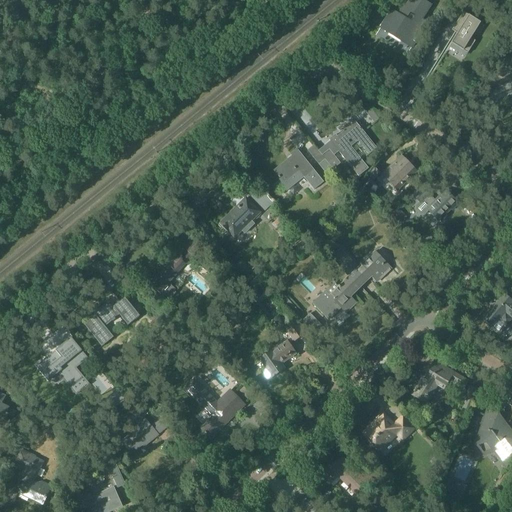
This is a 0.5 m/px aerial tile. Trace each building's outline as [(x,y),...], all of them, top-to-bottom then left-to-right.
[(421,0),(417,0),(416,3),(412,0),(407,0),(398,16),(395,14),(384,31),(411,48),(427,24),(422,20),(431,6),(421,0)] [(458,34),(451,44),(467,54),(475,42),(471,39),(481,24),(464,13),(453,30),(458,34)] [(337,137),(335,135),(329,140),(330,141),(330,142),(329,142),(330,143),(326,146),(333,156),(338,152),(342,156),(351,167),(359,176),(368,169),(350,147),(358,141),(361,146),(369,155),(376,149),(369,140),(354,122),(346,129),(337,137)] [(340,164),(333,156),(326,146),(325,145),(318,151),(321,155),(324,159),(333,170),(340,164)] [(324,159),(321,155),(318,151),(313,146),(307,151),(318,165),(324,159)] [(291,157),(274,171),(288,188),(296,182),(303,176),(312,188),(321,180),(296,149),(289,155),(291,157)] [(382,176),(383,176),(380,179),(380,181),(385,186),(388,186),(388,191),(393,191),(394,190),(395,191),(396,190),(415,172),(401,158),(382,176)] [(381,174),(375,168),(367,175),(373,181),(381,174)] [(421,186),(413,195),(417,199),(420,202),(415,207),(417,208),(415,210),(422,217),(423,215),(425,216),(429,212),(439,222),(451,210),(452,212),(459,204),(458,203),(459,201),(454,196),(453,198),(446,191),(443,194),(437,196),(438,199),(436,201),(430,195),(425,190),(421,186)] [(234,237),(240,230),(245,234),(255,224),(250,220),(258,212),(244,198),(220,223),(234,237)] [(392,214),(400,223),(406,217),(398,208),(392,214)] [(308,232),(312,237),(317,232),(313,228),(308,232)] [(319,242),(324,237),(319,232),(314,237),(319,242)] [(162,270),(151,283),(163,294),(168,298),(172,298),(176,293),(176,289),(171,285),(183,271),(185,274),(189,274),(193,269),(193,265),(192,264),(196,259),(205,249),(191,237),(183,247),(186,250),(180,257),(177,254),(173,258),(168,254),(158,266),(162,270)] [(341,248),(333,256),(351,275),(351,276),(361,286),(372,276),(377,282),(391,268),(375,252),(356,271),(353,269),(357,265),(341,248)] [(325,291),(313,303),(329,320),(342,308),(345,312),(356,303),(350,297),(361,286),(351,276),(339,287),(338,287),(330,296),(325,291)] [(498,334),(506,325),(511,319),(511,318),(511,316),(511,303),(511,302),(511,300),(505,294),(482,321),(498,334)] [(113,298),(94,314),(95,316),(84,325),(102,347),(114,338),(105,327),(113,321),(113,322),(116,320),(115,319),(120,315),(128,326),(140,316),(125,298),(117,304),(113,298)] [(318,322),(310,314),(302,322),(310,330),(318,322)] [(285,324),(291,322),(289,315),(282,318),(285,324)] [(295,324),(286,330),(294,341),(303,334),(295,324)] [(259,359),(266,368),(262,371),(267,379),(271,377),(283,369),(280,364),(295,354),(289,345),(287,341),(272,351),(272,350),(259,359)] [(47,359),(39,365),(50,379),(48,380),(54,387),(64,379),(65,379),(69,384),(81,374),(74,366),(79,362),(80,363),(86,358),(88,359),(88,358),(76,343),(75,344),(77,347),(67,355),(61,347),(53,354),(54,356),(49,360),(47,359)] [(438,387),(443,389),(449,379),(454,382),(453,384),(462,390),(468,382),(460,377),(447,369),(434,361),(431,365),(425,376),(423,375),(411,394),(423,401),(427,404),(434,393),(428,390),(433,383),(438,387)] [(213,417),(201,429),(210,439),(244,405),(229,391),(215,406),(211,402),(213,399),(197,384),(188,392),(213,417)] [(476,391),(469,388),(464,399),(467,401),(467,403),(465,402),(461,410),(468,413),(473,403),(472,402),(476,391)] [(483,392),(480,399),(486,401),(488,395),(483,392)] [(0,422),(4,424),(9,414),(6,413),(9,407),(1,404),(5,396),(0,393),(0,422)] [(501,431),(497,425),(500,418),(492,407),(476,443),(483,452),(496,448),(507,462),(511,450),(511,444),(505,436),(508,435),(508,429),(501,431)] [(162,417),(150,427),(142,417),(146,414),(143,409),(132,418),(140,427),(121,442),(130,454),(141,445),(141,444),(143,442),(146,445),(157,436),(157,435),(168,426),(162,417)] [(374,423),(363,433),(364,435),(379,451),(396,435),(402,441),(405,438),(415,430),(403,417),(394,425),(383,414),(374,423)] [(9,448),(16,451),(22,439),(15,435),(9,448)] [(34,482),(40,468),(36,466),(39,460),(34,458),(35,457),(19,449),(12,464),(22,469),(17,479),(24,482),(18,494),(42,505),(51,485),(43,482),(39,483),(38,484),(34,482)] [(368,469),(360,477),(342,458),(336,463),(335,462),(320,470),(323,475),(320,477),(329,486),(337,478),(354,495),(366,484),(371,490),(380,481),(368,469)] [(0,470),(6,473),(9,467),(0,463),(0,470)] [(116,465),(108,468),(118,488),(125,485),(116,465)] [(83,498),(80,500),(84,510),(87,509),(88,511),(102,511),(105,511),(104,510),(108,508),(109,511),(110,511),(122,507),(113,488),(108,491),(106,488),(108,488),(104,480),(80,491),(83,498)] [(324,504),(312,492),(305,499),(317,510),(324,504)]
